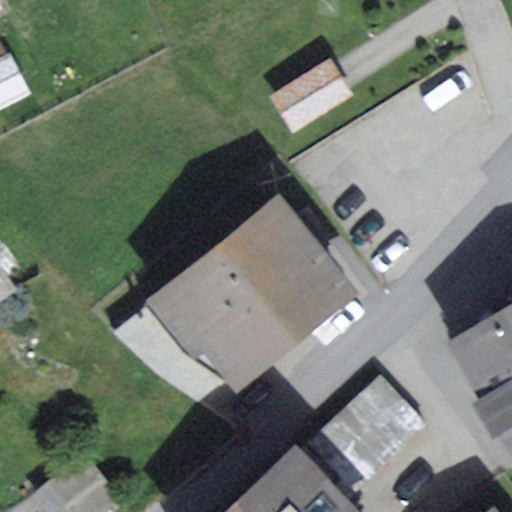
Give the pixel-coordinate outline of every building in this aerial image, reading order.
[(356,294),(277,196),(146,301),(194,361),(204,352),(235,391),(356,294)] [(0,299),(14,290),(0,269),(0,299)] [(511,303),(446,343),(511,450),(511,303)] [(358,511),(293,445),(223,511),(358,511)] [(57,511),(103,511),(121,504),(99,455),(43,479),(57,511)]
